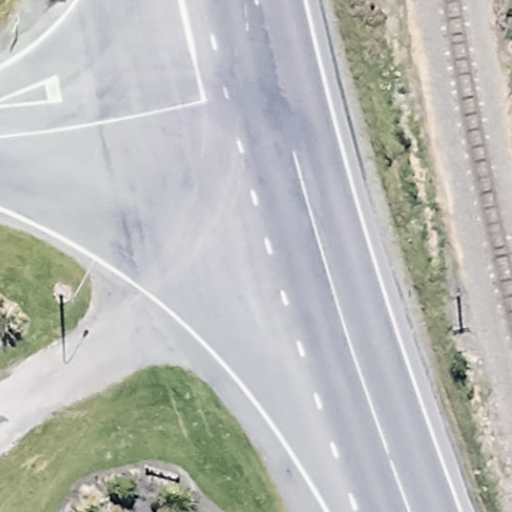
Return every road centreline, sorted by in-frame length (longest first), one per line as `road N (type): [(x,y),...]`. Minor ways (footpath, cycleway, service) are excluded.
road 1 (trunk): [(405,511),(271,81)]
road 2 (tertiary): [(271,81),(0,139)]
